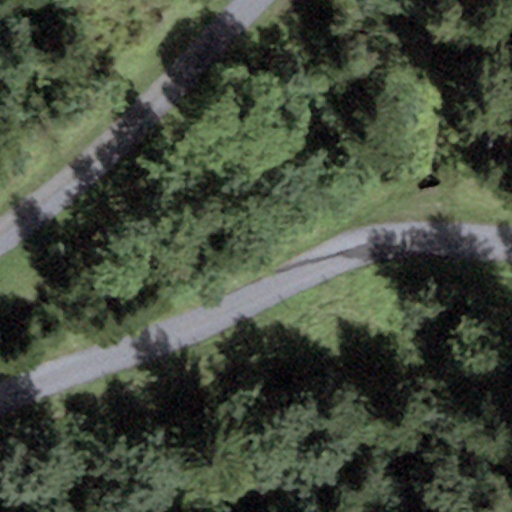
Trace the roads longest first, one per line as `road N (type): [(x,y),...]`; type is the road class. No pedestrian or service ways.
road 1 (unclassified): [(511,240),(413,232),(299,261),(0,402)]
road 2 (unclassified): [(0,238),(42,210),(245,0)]
